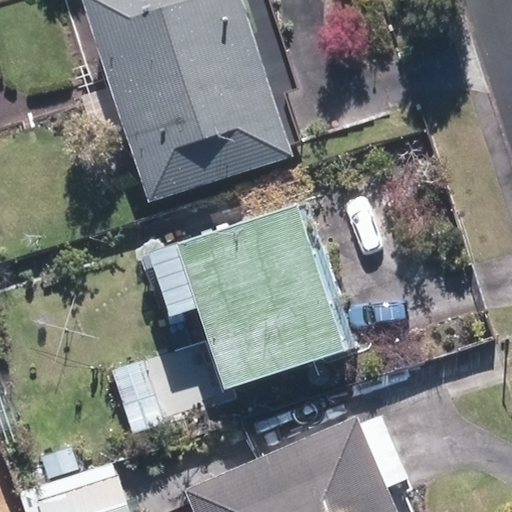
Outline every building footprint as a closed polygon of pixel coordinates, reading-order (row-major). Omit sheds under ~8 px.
[(279,0),(110,0),(175,197),(327,148),(279,0)] [(376,338),(332,202),(214,239),(257,376),(376,338)] [(166,407),(151,357),(115,368),(129,418),(166,407)] [(413,405),(221,485),(231,511),(435,511),(420,474),(438,466),(413,405)] [(134,511),(120,470),(41,497),(46,511),(134,511)]
